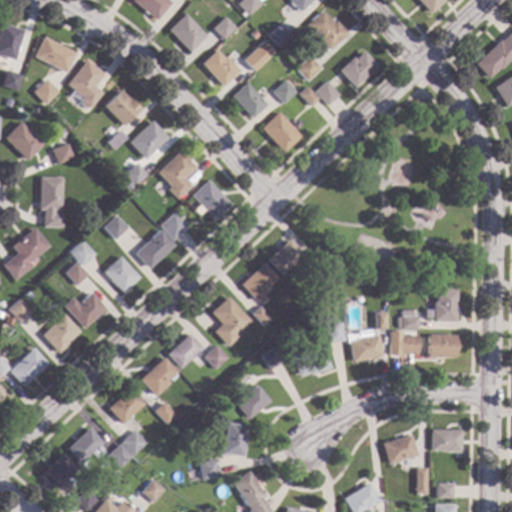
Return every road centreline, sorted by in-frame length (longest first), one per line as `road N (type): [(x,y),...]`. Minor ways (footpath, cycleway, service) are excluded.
road 1 (residential): [(485,0),(0,452)]
road 2 (residential): [(420,62),(460,110),(489,190),(487,511)]
road 3 (residential): [(273,199),(126,48),(41,0)]
road 4 (residential): [(488,394),(383,398),(354,409),(306,446)]
